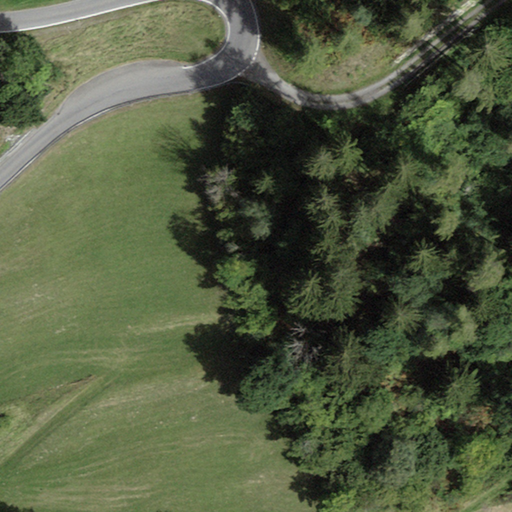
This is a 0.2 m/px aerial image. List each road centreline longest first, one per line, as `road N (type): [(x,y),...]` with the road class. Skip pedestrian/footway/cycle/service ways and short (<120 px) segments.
road 1 (tertiary): [(0,177),(94,104),(228,63),(240,52),(243,32),(230,0)]
road 2 (track): [(240,52),(290,95),(341,103),(396,79),(498,0)]
